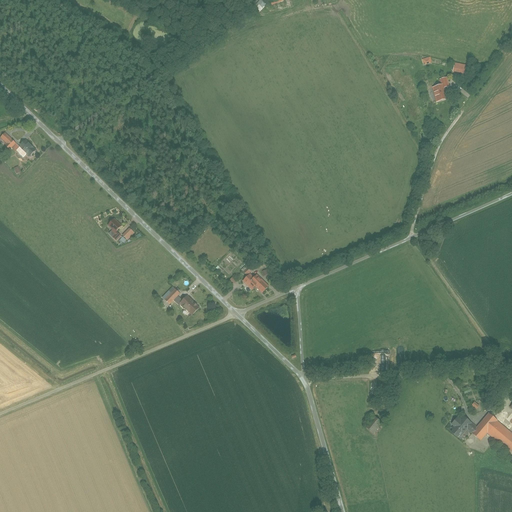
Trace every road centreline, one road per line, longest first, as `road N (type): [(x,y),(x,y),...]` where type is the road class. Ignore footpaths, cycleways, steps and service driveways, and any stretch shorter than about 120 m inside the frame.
road 1 (unclassified): [(237,315),(0,84)]
road 2 (unclassified): [(237,315),(0,414)]
road 3 (unclassified): [(297,287),(511,186)]
road 4 (unclassified): [(343,511),(305,381)]
